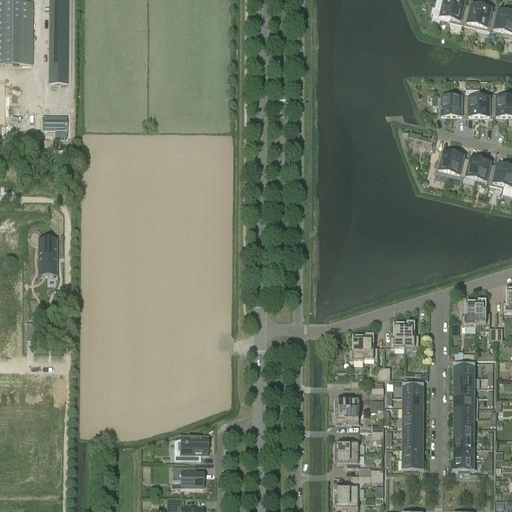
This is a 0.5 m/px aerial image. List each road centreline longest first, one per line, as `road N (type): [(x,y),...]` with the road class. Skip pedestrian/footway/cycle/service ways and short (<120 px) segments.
road 1 (unclassified): [(260,331),(261,0)]
road 2 (residential): [(438,511),(439,298)]
road 3 (residential): [(295,332),(294,511)]
road 4 (residential): [(295,332),(439,298)]
